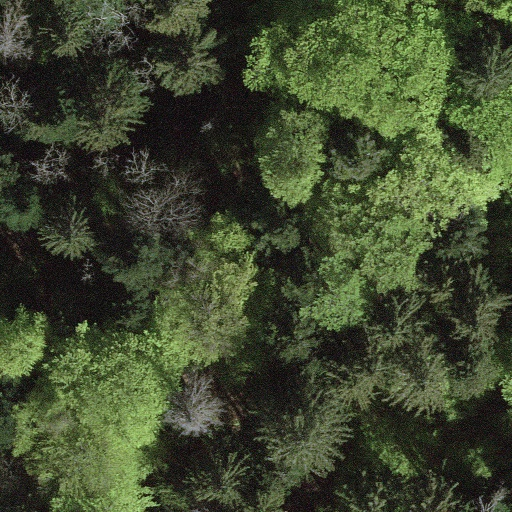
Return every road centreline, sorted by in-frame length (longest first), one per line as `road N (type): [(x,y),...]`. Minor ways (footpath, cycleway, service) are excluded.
road 1 (track): [(222,197),(122,281),(0,418)]
road 2 (track): [(411,0),(222,197)]
